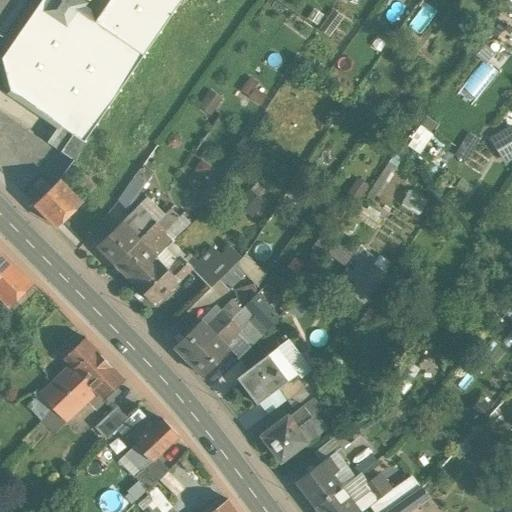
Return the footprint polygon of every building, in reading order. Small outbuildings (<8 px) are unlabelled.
[(109,0),(95,21),(73,6),(75,4),(74,4),(73,6),(64,0),(41,0),(36,7),(36,8),(25,24),(24,24),(24,25),(13,41),(12,41),(13,41),(1,58),(0,58),(1,58),(0,59),(1,60),(0,61),(1,61),(2,60),(10,91),(13,93),(11,95),(12,95),(13,93),(36,109),(35,111),(36,112),(37,110),(59,125),(58,127),(59,128),(60,126),(73,134),(84,142),(85,142),(86,142),(87,141),(86,140),(96,125),(97,125),(98,124),(97,123),(108,108),(109,108),(110,107),(109,106),(119,91),(121,92),(122,90),(121,89),(131,74),(132,75),(134,73),(132,72),(143,57),(144,58),(145,56),(144,55),(145,53),(147,54),(148,52),(146,52),(159,33),(161,33),(162,32),(160,31),(174,12),(175,13),(176,11),(175,10),(181,0),(109,0)] [(222,99),(209,90),(199,106),(211,114),(222,99)] [(59,128),(49,142),(62,151),(73,134),(60,126),(59,128)] [(84,142),(73,134),(62,151),(49,142),(48,142),(48,143),(73,160),(85,143),(84,142)] [(210,168),(201,162),(194,171),(204,177),(210,168)] [(133,177),(117,200),(127,207),(144,185),(133,177)] [(51,187),(41,178),(33,186),(43,195),(51,187)] [(43,195),(34,203),(57,226),(82,201),(60,178),(51,187),(43,195)] [(148,216),(138,225),(139,226),(129,235),(136,242),(156,224),(148,216)] [(107,220),(89,241),(95,245),(112,225),(107,220)] [(129,235),(119,224),(95,247),(113,265),(136,242),(129,235)] [(163,232),(156,224),(136,242),(142,248),(152,240),(153,241),(163,232)] [(136,242),(113,265),(130,283),(154,260),(142,248),(136,242)] [(230,246),(199,277),(210,288),(218,280),(220,281),(236,265),(232,261),(238,254),(230,246)] [(0,274),(12,262),(0,250),(0,274)] [(154,260),(130,283),(152,306),(189,270),(179,260),(166,272),(154,260)] [(12,262),(0,274),(0,298),(10,308),(33,284),(12,262)] [(236,265),(220,281),(229,290),(245,274),(236,265)] [(273,311),(256,294),(245,305),(254,315),(268,329),(279,318),(273,311)] [(241,309),(232,300),(222,310),(228,321),(241,309)] [(241,309),(228,321),(238,330),(254,315),(245,305),(241,309)] [(285,312),(278,306),(273,311),(279,318),(285,312)] [(222,310),(204,326),(214,336),(228,321),(222,310)] [(198,321),(171,349),(186,364),(214,336),(204,326),(198,321)] [(214,336),(186,364),(200,379),(227,352),(222,346),(238,330),(228,321),(214,336)] [(104,360),(84,339),(73,350),(69,346),(59,355),(70,366),(40,395),(52,408),(104,360)] [(275,350),(235,380),(255,406),(276,390),(295,377),(275,350)] [(123,380),(104,360),(52,408),(65,422),(95,393),(107,405),(116,395),(112,391),(123,380)] [(295,377),(276,390),(288,401),(307,387),(295,377)] [(307,387),(288,401),(293,414),(301,408),(305,405),(324,391),(316,380),(307,387)] [(293,414),(286,419),(285,418),(260,436),(279,462),(323,429),(308,409),(305,405),(301,408),(293,414)] [(118,407),(95,427),(106,439),(129,419),(118,407)] [(156,426),(147,418),(130,434),(138,443),(137,444),(140,447),(153,461),(157,456),(178,436),(162,420),(156,426)] [(153,461),(140,447),(132,453),(145,467),(153,461)] [(373,462),(365,452),(359,457),(366,467),(373,462)] [(145,467),(136,476),(148,488),(169,468),(157,456),(153,461),(145,467)] [(326,459),(295,482),(313,508),(340,488),(331,475),(335,472),(326,459)] [(185,488),(168,471),(160,480),(176,496),(185,488)] [(377,476),(366,484),(378,499),(388,491),(377,476)] [(357,511),(340,488),(313,508),(315,511),(357,511)] [(421,488),(409,496),(417,506),(418,508),(428,498),(421,488)] [(409,496),(385,511),(408,511),(417,506),(409,496)] [(215,510),(211,505),(201,511),(235,511),(227,501),(215,510)]
